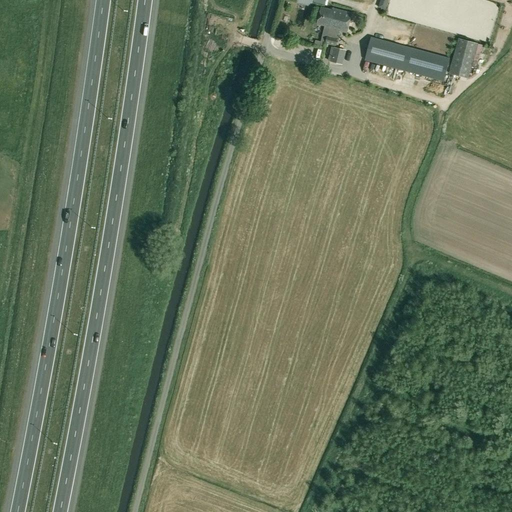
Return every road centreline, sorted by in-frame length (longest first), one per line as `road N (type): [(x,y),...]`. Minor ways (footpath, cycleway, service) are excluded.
road 1 (unclassified): [(135,511),(275,0)]
road 2 (motorway): [(61,511),(148,0)]
road 3 (motorway): [(100,0),(16,511)]
